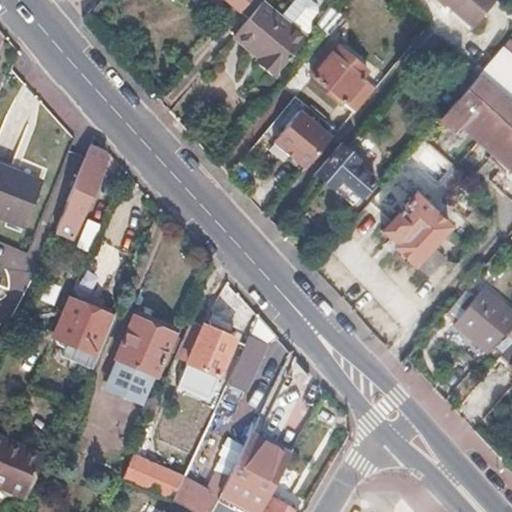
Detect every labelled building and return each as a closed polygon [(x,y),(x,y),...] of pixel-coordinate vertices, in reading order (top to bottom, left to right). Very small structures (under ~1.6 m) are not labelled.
[(227,0),(237,9),(244,0),(227,0)] [(290,0),(279,15),(260,0),(259,0),(232,34),(258,54),(255,58),(274,73),(307,32),(312,16),(317,10),(317,3),(313,0),(290,0)] [(489,0),(437,0),(440,2),(441,0),(451,0),(474,19),(489,0)] [(340,13),(328,4),(316,20),(327,30),(340,13)] [(316,60),(308,69),(312,72),(309,76),(340,101),(342,98),(355,109),(374,88),(361,78),(368,70),(336,45),(330,51),(320,63),(316,60)] [(511,55),(502,46),(480,71),(476,76),(511,107),(511,55)] [(480,71),(463,57),(446,77),(463,91),(466,88),(476,76),(480,71)] [(463,91),(440,117),(455,130),(461,123),(500,157),(495,162),(505,171),(510,165),(511,166),(511,174),(511,175),(511,176),(511,128),(511,129),(466,88),(463,91)] [(303,165),(330,135),(299,107),(273,138),(303,165)] [(105,149),(91,144),(56,229),(74,236),(107,156),(105,149)] [(358,159),(340,144),(314,172),(331,187),(338,178),(359,196),(374,180),(355,163),(358,159)] [(12,167),(0,162),(0,214),(24,225),(42,186),(10,173),(12,167)] [(12,167),(10,173),(42,186),(44,181),(12,167)] [(449,226),(413,194),(381,228),(397,244),(396,246),(415,263),(416,261),(433,243),(449,226)] [(446,255),(433,243),(416,261),(429,274),(446,255)] [(511,324),(511,310),(485,287),(453,324),(488,353),(511,324)] [(115,315),(70,296),(54,334),(53,336),(56,337),(57,341),(59,344),(66,346),(63,353),(93,366),(115,315)] [(144,404),(177,333),(173,331),(175,326),(137,309),(102,385),(144,404)] [(203,324),(192,320),(175,359),(185,363),(203,324)] [(203,322),(203,324),(185,363),(175,385),(209,399),(236,338),(231,336),(219,331),(222,324),(211,320),(209,324),(203,322)] [(233,329),(222,324),(219,331),(231,336),(233,329)] [(267,345),(249,337),(227,384),(244,392),(267,345)] [(0,436),(0,443),(10,448),(13,442),(0,436)] [(260,511),(290,457),(249,436),(220,493),(253,511),(260,511)] [(10,448),(0,443),(0,485),(23,496),(41,454),(13,442),(10,448)] [(128,467),(123,478),(170,503),(171,502),(176,491),(182,478),(134,453),(128,467)] [(128,467),(120,465),(115,477),(123,479),(123,478),(128,467)] [(188,497),(176,491),(171,502),(182,508),(188,497)] [(193,511),(198,502),(188,497),(182,508),(189,511),(193,511)] [(296,511),(297,511),(273,498),(264,511),(296,511)] [(209,511),(211,509),(198,502),(193,511),(208,511),(209,511)]
